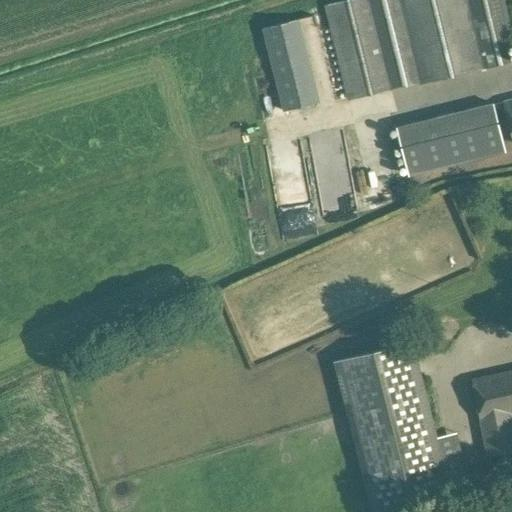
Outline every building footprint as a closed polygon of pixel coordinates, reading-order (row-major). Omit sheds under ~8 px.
[(511,33),(504,0),(349,0),(327,5),(350,100),(419,83),(419,85),(511,63),(507,46),(511,45),(511,33)] [(264,27),(284,112),(320,103),(299,18),(264,27)] [(511,96),(503,99),(505,107),(511,135),(511,96)] [(396,127),(409,176),(506,152),(493,102),(396,127)] [(281,212),(285,235),(316,230),(312,207),(281,212)] [(413,343),(336,362),(372,511),(387,511),(451,497),(413,343)] [(511,370),(468,379),(485,458),(511,452),(511,433),(507,412),(511,411),(511,370)]
